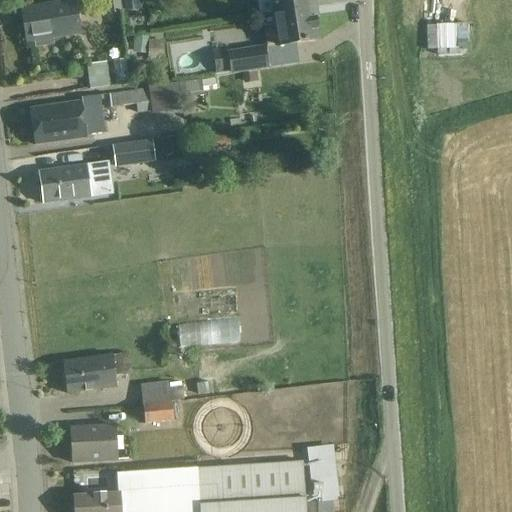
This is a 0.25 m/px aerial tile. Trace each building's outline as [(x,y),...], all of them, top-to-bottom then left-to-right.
[(26,42),(34,41),(35,47),(53,44),(52,38),(80,33),(75,0),(21,9),(26,42)] [(119,0),(104,0),(107,13),(122,11),(119,0)] [(139,8),(137,0),(122,0),(124,10),(139,8)] [(270,0),(273,14),(312,8),(310,0),(270,0)] [(312,8),(273,14),(278,46),(317,40),(312,8)] [(134,37),(133,53),(148,54),(148,60),(163,61),(164,38),(134,37)] [(264,46),(217,53),(220,73),(267,66),(264,46)] [(108,62),(88,62),(89,87),(109,87),(108,62)] [(258,82),(257,72),(242,74),(243,84),(258,82)] [(201,80),(177,83),(179,99),(203,96),(202,93),(216,91),(215,79),(201,81),(201,80)] [(137,113),(153,111),(149,89),(108,96),(110,109),(135,105),(137,113)] [(80,102),(30,109),(35,145),(86,137),(80,102)] [(200,135),(199,149),(229,151),(230,137),(200,135)] [(43,204),(90,197),(102,195),(100,181),(112,179),(111,174),(153,168),(150,145),(107,151),(109,162),(38,172),(43,204)] [(178,294),(178,314),(237,314),(237,294),(178,294)] [(237,318),(196,324),(199,343),(240,336),(237,318)] [(67,394),(115,387),(111,356),(63,363),(67,394)] [(143,405),(171,402),(170,399),(182,397),(180,382),(168,384),(168,381),(140,385),(142,405),(143,405)] [(143,405),(142,405),(145,424),(173,421),(171,402),(143,405)] [(117,460),(114,425),(70,429),(71,463),(117,460)] [(317,511),(332,511),(332,501),(336,501),(333,474),(335,474),(332,447),(309,449),(315,498),(317,502),(317,511)] [(305,511),(305,497),(303,461),(118,473),(119,493),(73,496),(74,511),(305,511)]
